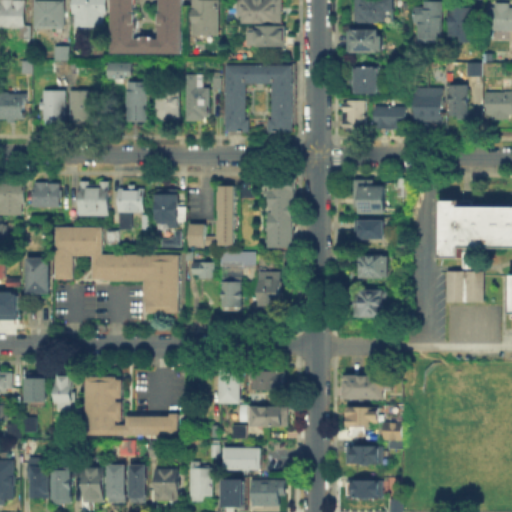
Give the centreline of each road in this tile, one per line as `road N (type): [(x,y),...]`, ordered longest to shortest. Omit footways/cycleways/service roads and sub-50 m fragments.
road 1 (residential): [(0,153),(511,156)]
road 2 (residential): [(315,511),(318,0)]
road 3 (residential): [(0,344),(317,345)]
